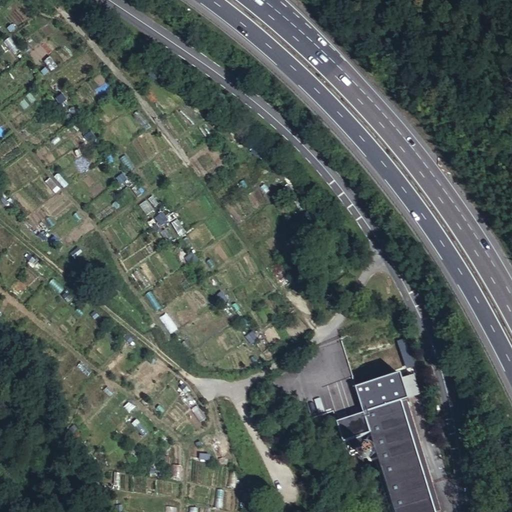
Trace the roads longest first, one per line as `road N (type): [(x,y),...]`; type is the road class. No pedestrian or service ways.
road 1 (secondary): [(108,0),(275,117),(357,208),(440,357),(473,511)]
road 2 (trunk): [(212,0),(364,139),(438,236),(511,364)]
road 3 (track): [(326,332),(290,298),(109,62),(43,0)]
road 4 (trunk): [(511,300),(394,129),(259,0)]
